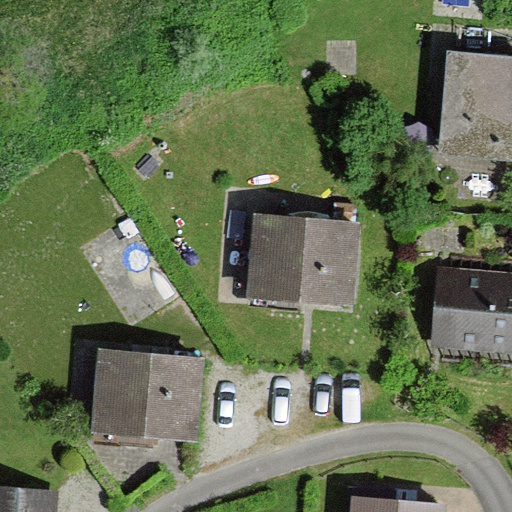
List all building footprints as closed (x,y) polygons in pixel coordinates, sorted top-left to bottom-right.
[(511,63),(451,58),(442,151),(511,157),(511,63)] [(350,232),(260,223),(253,291),(344,300),(350,232)] [(511,279),(442,272),(435,340),(511,347),(511,279)] [(194,368),(104,360),(97,428),(187,436),(194,368)] [(50,511),(52,499),(0,493),(0,511),(50,511)] [(440,511),(441,510),(358,503),(357,511),(440,511)]
